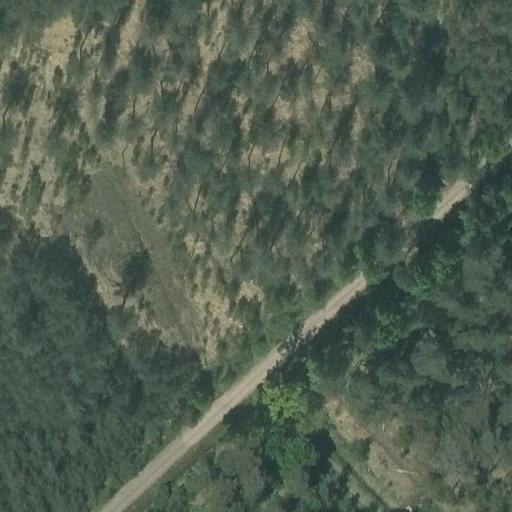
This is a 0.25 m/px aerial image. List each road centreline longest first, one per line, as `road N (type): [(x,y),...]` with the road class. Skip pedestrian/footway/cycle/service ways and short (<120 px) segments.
road 1 (track): [(511,139),(251,384)]
road 2 (track): [(109,511),(251,384)]
